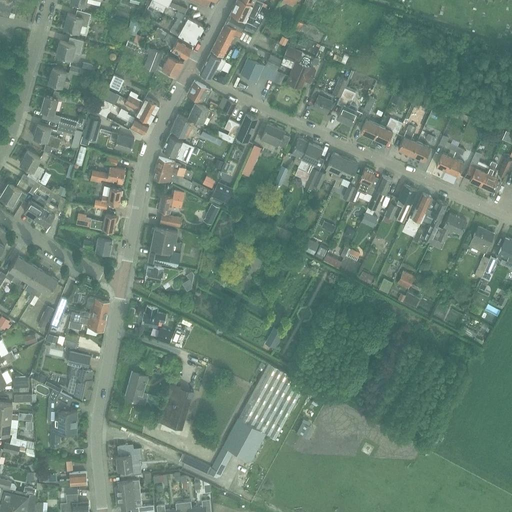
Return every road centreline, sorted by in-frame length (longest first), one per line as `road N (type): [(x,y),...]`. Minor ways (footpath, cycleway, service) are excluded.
road 1 (residential): [(511,225),(189,73)]
road 2 (tertiary): [(101,511),(96,436),(123,286)]
road 3 (tertiary): [(123,286),(157,133),(189,73)]
road 4 (residential): [(0,161),(48,0)]
road 5 (residential): [(123,286),(0,220)]
